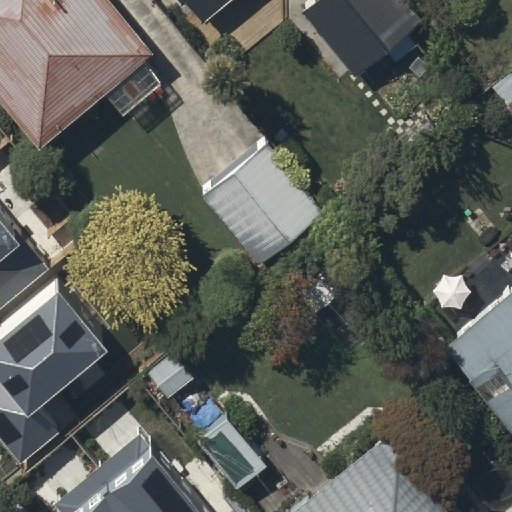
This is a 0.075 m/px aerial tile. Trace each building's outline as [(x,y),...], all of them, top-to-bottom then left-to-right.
[(107,0),(0,0),(0,96),(44,150),(109,96),(124,114),(161,83),(146,65),(156,58),(107,0)] [(194,0),(203,10),(215,0),(194,0)] [(393,0),(320,0),(303,15),(357,78),(416,27),(393,0)] [(269,138),(202,191),(257,262),(325,210),(269,138)] [(65,273),(1,322),(53,390),(117,340),(65,273)] [(511,288),(446,337),(472,372),(491,358),(507,379),(491,391),(511,418),(511,288)] [(446,511),(385,440),(298,511),(446,511)]
